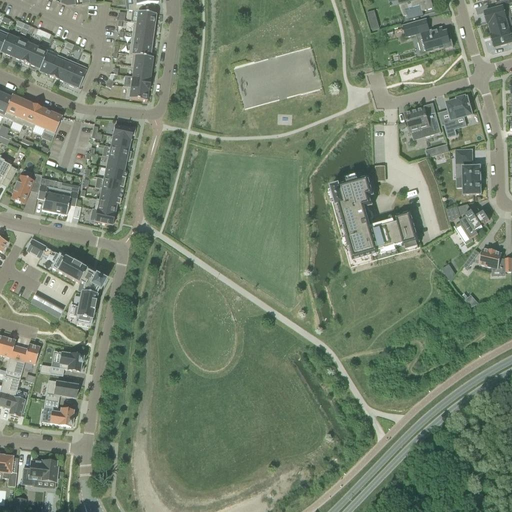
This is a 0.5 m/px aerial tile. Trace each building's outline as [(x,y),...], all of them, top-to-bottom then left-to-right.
[(157,5),(156,0),(132,0),(133,6),(128,7),(128,12),(137,13),(142,14),(142,6),(157,5)] [(431,10),(428,0),(399,0),(405,17),(407,17),(408,21),(423,17),(422,13),(431,10)] [(484,16),(485,22),(487,22),(488,25),(511,19),(508,7),(511,6),(511,0),(509,0),(500,3),(495,4),(497,10),(484,13),(485,15),(484,16)] [(154,27),(155,16),(142,14),(137,13),(136,24),(133,24),(154,27)] [(374,13),(367,15),(370,26),(378,26),(374,13)] [(488,25),(488,26),(489,26),(492,36),(491,37),(511,30),(511,26),(510,19),(511,19),(488,25)] [(419,35),(415,23),(407,26),(403,27),(406,39),(419,35)] [(152,38),(154,27),(133,24),(131,35),(152,38)] [(442,34),(441,29),(421,35),(427,54),(444,49),(445,51),(453,49),(451,43),(449,43),(446,33),(442,34)] [(37,31),(35,36),(42,39),(42,38),(44,34),(37,31)] [(511,31),(509,32),(491,37),(492,41),(491,41),(493,47),(494,47),(494,49),(511,44),(511,31)] [(10,58),(18,38),(18,37),(17,40),(7,36),(8,36),(8,35),(0,52),(0,53),(0,54),(10,58)] [(151,49),(152,38),(131,35),(130,46),(133,46),(151,49)] [(20,62),(28,42),(18,38),(10,58),(20,62)] [(29,66),(38,46),(36,49),(27,45),(29,42),(28,42),(20,62),(19,63),(29,67),(29,66)] [(38,73),(48,50),(38,46),(29,66),(39,71),(38,73)] [(149,59),(151,49),(133,46),(130,46),(128,56),(132,57),(152,60),(152,59),(149,59)] [(48,77),(57,57),(55,60),(46,56),(48,51),(48,50),(38,73),(48,77)] [(58,81),(67,61),(57,57),(48,77),(48,78),(58,82),(58,81)] [(151,71),(152,60),(132,57),(130,68),(151,71)] [(68,86),(77,66),(67,61),(58,81),(68,86)] [(78,90),(87,70),(77,66),(68,86),(69,86),(68,87),(73,89),(74,88),(78,90)] [(149,81),(151,71),(130,68),(133,68),(132,79),(150,81),(149,81)] [(125,78),(123,88),(127,89),(130,89),(148,92),(150,81),(132,79),(125,78)] [(146,103),(148,92),(130,89),(127,89),(126,100),(146,103)] [(1,96),(0,96),(0,118),(2,119),(2,118),(3,116),(10,100),(12,97),(11,97),(10,100),(1,96)] [(10,100),(3,116),(2,118),(12,123),(22,101),(12,97),(10,100)] [(470,107),(469,107),(467,99),(465,99),(465,98),(457,100),(457,102),(446,105),(452,124),(444,126),(448,140),(456,137),(454,129),(458,128),(456,120),(472,116),(470,109),(471,108),(470,107)] [(31,106),(22,101),(12,123),(22,128),(23,126),(31,106)] [(41,110),(31,106),(23,126),(33,130),(34,127),(41,110)] [(44,131),(51,114),(41,110),(34,127),(44,131)] [(426,117),(424,110),(405,115),(410,133),(422,130),(424,139),(441,135),(435,115),(426,117)] [(62,119),(51,114),(44,131),(43,134),(53,138),(62,119)] [(133,137),(135,130),(129,128),(129,130),(114,127),(112,138),(130,142),(131,137),(133,137)] [(0,144),(7,147),(9,142),(5,140),(0,137),(0,144)] [(128,153),(130,143),(130,142),(112,138),(112,139),(110,149),(128,153)] [(10,142),(8,147),(17,151),(19,146),(10,142)] [(110,149),(108,159),(125,163),(126,158),(129,159),(131,153),(128,153),(110,149)] [(456,152),(456,166),(473,165),(472,151),(456,152)] [(123,173),(125,163),(108,159),(105,170),(126,174),(123,173)] [(0,187),(4,180),(10,183),(16,171),(0,162),(0,187)] [(373,168),(374,182),(384,182),(383,167),(373,168)] [(480,168),(463,168),(463,180),(456,180),(457,189),(463,189),(464,196),(481,196),(480,168)] [(124,185),(126,174),(105,170),(103,181),(124,185)] [(40,187),(41,177),(35,176),(32,183),(20,178),(17,185),(16,185),(13,193),(13,194),(10,201),(24,206),(29,193),(38,195),(40,187)] [(339,186),(338,187),(332,189),(331,189),(331,190),(332,195),(334,194),(334,196),(336,201),(336,202),(335,203),(336,207),(336,208),(338,208),(338,209),(338,210),(340,216),(340,217),(342,223),(342,224),(343,227),(343,228),(343,229),(344,229),(345,234),(345,235),(345,236),(346,236),(351,254),(350,254),(351,255),(353,261),(352,261),(353,262),(353,263),(354,263),(355,263),(355,262),(361,261),(362,261),(362,260),(370,258),(372,258),(377,256),(379,256),(378,253),(384,251),(384,252),(385,251),(395,248),(395,249),(396,248),(401,247),(402,247),(402,249),(405,248),(405,246),(415,243),(416,245),(419,244),(411,214),(394,219),(396,225),(374,231),(371,220),(373,220),(372,219),(371,219),(369,214),(371,213),(370,212),(369,212),(368,209),(372,208),(370,199),(374,197),(371,189),(371,187),(369,182),(369,180),(368,180),(367,180),(361,182),(360,182),(340,188),(339,186)] [(121,195),(124,185),(103,181),(101,191),(121,195)] [(57,197),(59,191),(47,188),(40,187),(37,200),(43,202),(41,212),(53,215),(57,197)] [(76,202),(78,195),(70,193),(59,191),(57,197),(53,215),(66,218),(68,207),(75,208),(76,202)] [(119,206),(121,195),(101,191),(99,202),(119,206)] [(114,216),(116,206),(119,207),(119,206),(99,202),(96,201),(94,212),(96,212),(114,216),(115,216),(114,216)] [(74,213),(73,219),(78,220),(81,209),(79,208),(75,208),(74,213)] [(460,218),(457,209),(446,212),(449,225),(460,218)] [(112,227),(114,216),(96,212),(94,223),(99,224),(99,226),(106,227),(106,226),(112,227)] [(460,224),(459,225),(470,242),(471,241),(478,236),(476,233),(482,229),(481,227),(489,222),(483,213),(480,215),(475,218),(472,214),(472,213),(465,217),(466,219),(460,223),(460,224)] [(31,241),(25,252),(27,253),(39,260),(40,261),(42,258),(51,263),(54,264),(51,268),(50,270),(79,285),(79,284),(79,285),(83,287),(82,292),(82,294),(81,294),(78,308),(71,306),(69,317),(76,318),(76,319),(75,323),(74,325),(90,328),(91,326),(92,322),(91,322),(93,313),(94,313),(94,311),(95,305),(95,303),(97,297),(96,297),(96,296),(99,292),(100,292),(106,282),(95,276),(94,276),(87,272),(86,272),(86,271),(85,271),(81,268),(79,267),(74,264),(73,264),(72,263),(72,264),(64,259),(58,256),(58,257),(58,256),(46,250),(46,249),(33,242),(31,241)] [(505,262),(501,261),(501,256),(495,255),(495,254),(488,253),(488,254),(482,253),(479,269),(502,273),(502,275),(511,274),(511,260),(505,261),(505,262)] [(468,260),(462,267),(467,271),(473,263),(468,260)] [(33,294),(27,304),(56,319),(62,309),(33,294)] [(4,339),(0,354),(0,356),(9,359),(5,373),(4,377),(12,379),(20,349),(14,347),(15,342),(4,339)] [(20,349),(12,379),(20,381),(24,364),(34,367),(39,349),(28,346),(27,351),(20,349)] [(40,367),(39,374),(49,376),(62,378),(63,371),(67,372),(80,374),(81,365),(82,365),(83,359),(82,359),(82,358),(69,356),(61,355),(59,370),(50,368),(40,367)] [(25,376),(24,383),(33,384),(34,377),(25,376)] [(0,407),(3,409),(12,379),(4,377),(0,390),(0,407)] [(12,379),(3,409),(10,411),(8,416),(10,417),(10,418),(17,420),(17,419),(20,419),(25,401),(14,399),(19,382),(12,379)] [(48,382),(45,402),(58,404),(59,398),(75,400),(77,387),(48,382)] [(45,402),(43,409),(52,410),(52,413),(51,413),(49,425),(58,427),(70,429),(71,428),(72,428),(72,422),(73,413),(60,411),(57,410),(58,404),(45,402)] [(0,473),(2,474),(1,480),(7,481),(7,486),(7,488),(15,489),(16,475),(10,474),(12,459),(10,459),(3,458),(0,457),(0,473)] [(23,470),(21,486),(33,488),(33,484),(34,482),(36,482),(43,483),(53,484),(55,484),(57,469),(55,469),(56,464),(42,462),(41,464),(30,463),(30,471),(23,470)]
